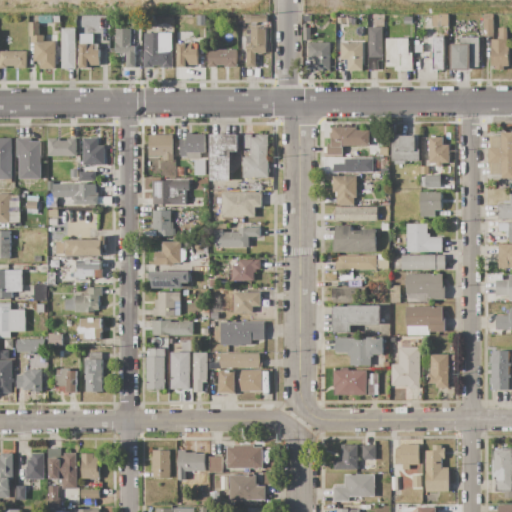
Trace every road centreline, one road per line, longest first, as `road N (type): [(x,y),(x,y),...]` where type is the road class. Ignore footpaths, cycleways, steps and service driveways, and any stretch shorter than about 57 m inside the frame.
road 1 (tertiary): [(0,101),(511,101)]
road 2 (residential): [(469,101),(471,511)]
road 3 (residential): [(128,101),(128,511)]
road 4 (residential): [(288,101),(299,125),(299,398),(311,414)]
road 5 (residential): [(0,421),(276,421),(296,432)]
road 6 (residential): [(311,414),(511,419)]
